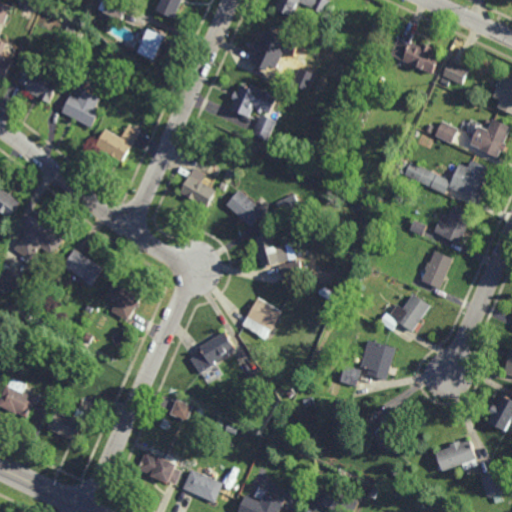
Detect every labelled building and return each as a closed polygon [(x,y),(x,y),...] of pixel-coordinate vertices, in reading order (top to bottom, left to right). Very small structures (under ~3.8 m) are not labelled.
[(5,24),(0,21),(0,0),(12,5),(5,24)] [(123,21),(113,16),(112,20),(108,19),(109,15),(105,13),(97,9),(101,0),(118,0),(130,5),(123,21)] [(183,0),(176,19),(157,11),(161,0),(183,0)] [(332,0),(326,15),(301,3),(294,17),(276,9),(280,0),(332,0)] [(280,62),(276,59),(270,71),(252,62),(268,27),(286,35),(279,51),(284,53),(280,62)] [(156,62),(139,55),(150,29),(168,37),(156,62)] [(3,55),(14,61),(6,79),(0,76),(0,38),(9,43),(3,55)] [(412,44),(413,42),(424,47),(425,43),(436,48),(434,51),(446,56),(438,74),(393,55),(400,38),(412,44)] [(465,67),(468,62),(471,64),(469,68),(471,69),(464,84),(459,82),(458,84),(455,82),(456,80),(445,75),(452,60),(465,67)] [(68,74),(63,72),(66,64),(71,65),(68,74)] [(57,79),(59,74),(63,75),(60,81),(62,81),(52,103),(26,91),(30,82),(22,79),(29,65),(57,79)] [(318,74),(301,67),(294,85),(310,91),(318,74)] [(380,77),(369,72),(372,67),(382,71),(380,77)] [(95,92),(96,89),(102,92),(100,96),(102,97),(97,106),(102,109),(92,127),(77,118),(75,121),(70,118),(71,115),(64,111),(76,88),(67,83),(75,69),(91,78),(85,87),(95,92)] [(511,78),(511,112),(499,106),(502,98),(494,95),(503,74),(511,78)] [(266,89),(267,88),(278,93),(278,94),(281,95),(273,111),(265,108),(263,112),(258,109),(260,106),(256,104),(251,116),(232,108),(237,97),(233,96),(236,89),(240,91),(245,80),(266,89)] [(426,99),(416,95),(419,89),(428,93),(426,99)] [(347,116),(340,113),(343,107),(350,110),(347,116)] [(270,140),(254,133),(263,113),(278,119),(270,140)] [(511,129),(507,141),(509,142),(505,150),(503,149),(500,157),(481,148),(482,147),(473,142),(481,123),(490,127),(492,123),(487,121),(490,114),(511,124),(511,129)] [(453,143),(436,135),(444,119),(461,128),(453,143)] [(124,160),(97,144),(107,128),(122,137),(130,123),(143,130),(124,160)] [(432,133),(427,131),(430,123),(435,126),(432,133)] [(491,167),(483,185),(486,186),(480,199),(450,187),(461,163),(469,166),(473,159),(491,167)] [(446,193),(399,172),(404,161),(411,164),(412,161),(452,179),(446,193)] [(208,208),(181,192),(195,167),(207,173),(203,181),(218,190),(208,208)] [(231,177),(226,174),(230,168),(235,171),(231,177)] [(13,217),(0,208),(0,185),(24,201),(13,217)] [(253,226),(245,220),(243,222),(240,219),(242,216),(228,204),(241,189),(266,211),(253,226)] [(284,218),(277,202),(296,193),(304,210),(284,218)] [(461,243),(443,235),(443,234),(435,230),(441,218),(448,222),(455,204),(474,213),(461,243)] [(50,226),(51,224),(57,229),(55,230),(67,238),(55,255),(43,246),(33,260),(17,248),(26,235),(21,231),(33,214),(50,226)] [(423,235),(411,230),(416,220),(428,225),(423,235)] [(278,246),(286,243),(291,259),(285,261),(286,265),(295,262),(295,259),(301,258),(306,276),(284,283),(278,264),(264,268),(255,237),(274,232),(278,246)] [(95,285),(77,274),(77,273),(67,267),(69,263),(68,262),(76,248),(106,267),(95,285)] [(452,263),(441,288),(423,280),(428,270),(426,269),(429,262),(431,263),(437,250),(452,256),(449,262),(452,263)] [(23,277),(7,268),(0,279),(0,287),(12,295),(23,277)] [(362,281),(352,277),(354,270),(365,274),(362,281)] [(129,321),(113,311),(118,303),(107,296),(119,276),(134,286),(133,287),(145,295),(129,321)] [(421,325),(419,324),(413,332),(396,320),(415,293),(432,305),(422,320),(424,321),(421,325)] [(274,331),(272,330),(267,339),(243,326),(259,296),(284,310),(275,325),(277,326),(274,331)] [(392,331),(399,322),(388,313),(381,321),(392,331)] [(98,326),(93,323),(97,316),(102,318),(98,326)] [(200,373),(191,358),(204,351),(201,346),(227,331),(238,349),(217,362),(217,363),(200,373)] [(388,380),(368,374),(370,367),(362,365),(369,340),(397,347),(388,380)] [(10,365),(2,361),(7,352),(15,355),(10,365)] [(358,386),(342,382),(346,364),(363,369),(358,386)] [(254,389),(246,376),(259,368),(266,381),(254,389)] [(26,392),(39,398),(30,418),(21,414),(19,418),(15,416),(16,413),(0,406),(0,403),(9,384),(12,385),(15,378),(29,384),(26,392)] [(290,398),(286,393),(293,389),(296,394),(290,398)] [(511,398),(511,422),(508,430),(489,420),(493,413),(491,411),(495,403),(498,405),(504,394),(511,398)] [(90,415),(79,409),(84,399),(95,405),(90,415)] [(188,422),(171,415),(178,399),(195,406),(188,422)] [(204,416),(198,413),(200,407),(206,410),(204,416)] [(78,442),(76,442),(75,443),(70,441),(71,439),(49,429),(58,409),(87,422),(78,442)] [(223,428),(216,425),(220,417),(227,419),(223,428)] [(410,440),(398,452),(393,447),(388,452),(374,438),(379,434),(377,432),(382,427),(383,428),(391,420),(410,440)] [(262,439),(255,436),(257,431),(264,435),(262,439)] [(480,466),(466,471),(463,464),(440,473),(438,467),(441,465),(437,452),(451,447),(450,444),(460,440),(461,443),(471,440),(480,466)] [(165,460),(168,454),(179,459),(177,464),(178,464),(177,468),(183,471),(177,485),(171,482),(170,484),(152,476),(152,475),(139,468),(147,451),(165,460)] [(216,503),(185,488),(194,469),(226,483),(216,503)] [(503,501),(496,503),(494,496),(488,498),(481,478),(498,473),(504,492),(501,494),(503,501)] [(374,498),(368,495),(372,486),(379,489),(374,498)] [(344,511),(355,511),(360,500),(330,488),(323,504),(344,511)] [(285,503),(281,511),(239,511),(247,496),(262,502),(265,494),(285,503)]
